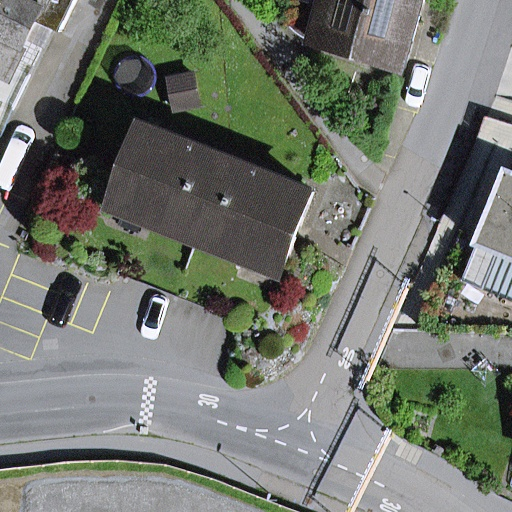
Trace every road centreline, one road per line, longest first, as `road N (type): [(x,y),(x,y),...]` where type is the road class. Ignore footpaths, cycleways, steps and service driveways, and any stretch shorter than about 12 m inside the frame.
road 1 (residential): [(477,0),(436,124),(292,449)]
road 2 (residential): [(0,415),(73,405),(181,409),(292,449)]
road 3 (residential): [(292,449),(430,511)]
